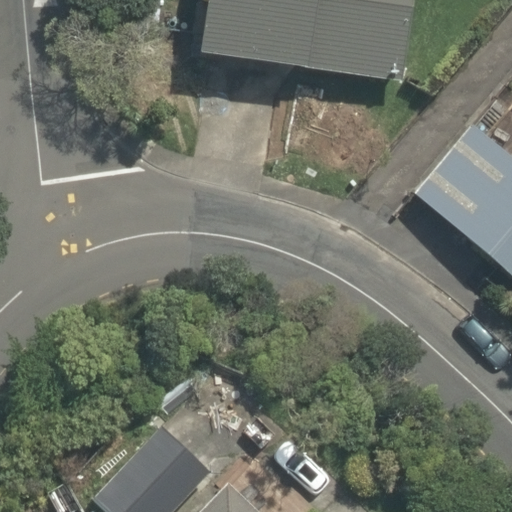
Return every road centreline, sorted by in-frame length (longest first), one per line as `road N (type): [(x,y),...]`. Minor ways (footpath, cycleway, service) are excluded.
road 1 (residential): [(40,256),(136,230),(241,235),(370,299),(511,420)]
road 2 (residential): [(18,0),(40,256)]
